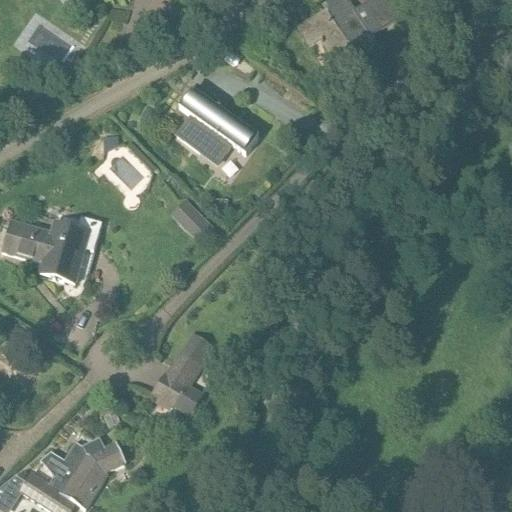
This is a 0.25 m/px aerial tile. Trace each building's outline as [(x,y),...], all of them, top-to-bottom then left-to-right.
[(355,13),(348,1),(349,0),(323,0),(329,11),(296,31),(308,49),(320,42),(331,59),(354,45),(358,53),(372,44),(370,41),(397,23),(383,0),(375,0),(366,5),(355,13)] [(436,0),(451,27),(462,21),(450,0),(436,0)] [(238,68),(244,59),(229,49),(223,58),(238,68)] [(259,141),(223,115),(228,109),(196,87),(181,112),(191,120),(178,139),(206,161),(220,170),(234,151),(246,159),(259,141)] [(196,242),(209,229),(195,215),(182,228),(196,242)] [(98,255),(106,228),(83,221),(79,234),(55,227),(52,237),(11,226),(2,255),(43,267),(40,280),(75,290),(86,252),(98,255)] [(190,389),(215,348),(193,335),(167,378),(165,377),(154,398),(177,410),(191,420),(205,399),(190,389)] [(105,452),(100,443),(83,450),(76,446),(66,462),(54,454),(39,468),(55,478),(48,489),(32,478),(20,496),(44,511),(75,511),(78,508),(83,511),(87,511),(109,479),(107,477),(127,468),(118,447),(105,452)]
